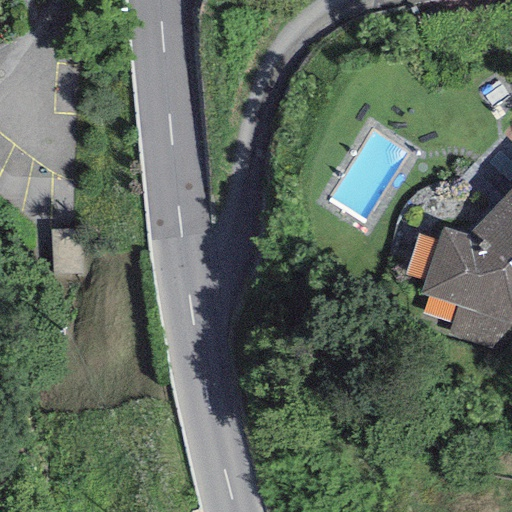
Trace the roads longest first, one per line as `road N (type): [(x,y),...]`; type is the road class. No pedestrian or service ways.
road 1 (residential): [(186,273),(208,270),(231,242),(276,60),(314,19),(353,0)]
road 2 (tertiary): [(186,273),(160,0)]
road 3 (tertiary): [(238,511),(186,273)]
